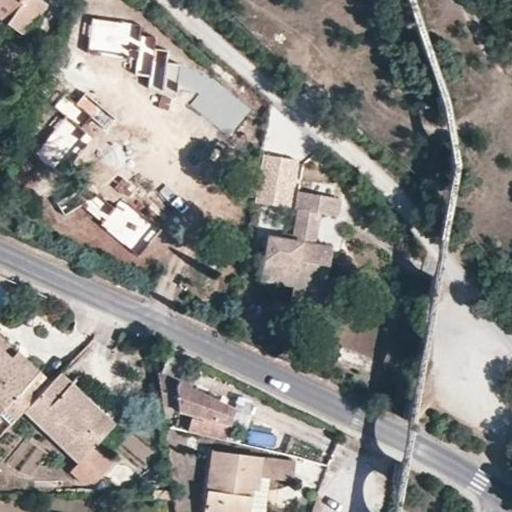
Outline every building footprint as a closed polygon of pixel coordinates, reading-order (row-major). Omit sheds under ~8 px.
[(0,0),(0,2),(13,13),(6,24),(21,34),(44,2),(41,0),(0,0)] [(94,0),(108,12),(118,0),(94,0)] [(0,19),(6,24),(13,13),(0,2),(0,19)] [(178,94),(182,64),(167,62),(168,50),(144,47),(129,35),(130,23),(92,18),(87,50),(134,56),(132,76),(147,78),(145,90),(178,94)] [(106,130),(115,118),(85,94),(75,106),(64,97),(56,107),(68,117),(37,156),(54,169),(82,133),(77,129),(88,115),(106,130)] [(288,208),(296,162),(263,156),(255,202),(288,208)] [(329,170),(304,165),(303,192),(329,197),(329,170)] [(291,206),(297,207),(292,233),(291,240),(283,238),(267,236),(259,279),(292,285),(323,291),(331,247),(323,246),(313,244),(319,213),(329,215),(336,216),(340,199),(329,197),(303,192),(294,190),(291,206)] [(135,253),(156,227),(119,198),(111,208),(96,195),(86,208),(104,223),(101,226),(135,253)] [(336,216),(329,215),(323,246),(331,247),(336,216)] [(292,285),(290,295),(321,301),(323,291),(292,285)] [(156,372),(157,372),(191,388),(201,367),(152,344),(156,372)] [(24,411),(50,384),(38,373),(32,379),(10,358),(0,347),(0,412),(3,410),(12,400),(24,411)] [(16,352),(10,358),(32,379),(38,373),(16,352)] [(191,388),(157,372),(162,407),(176,405),(177,411),(191,415),(187,431),(225,439),(233,409),(191,388)] [(61,373),(50,384),(24,411),(77,462),(70,471),(82,483),(93,483),(112,462),(94,445),(114,424),(61,373)] [(15,421),(24,411),(12,400),(3,410),(15,421)] [(258,477),(269,478),(292,481),(295,462),(212,450),(202,511),(249,511),(252,491),(256,491),(258,477)] [(263,511),(269,478),(258,477),(256,491),(252,491),(249,511),(263,511)]
